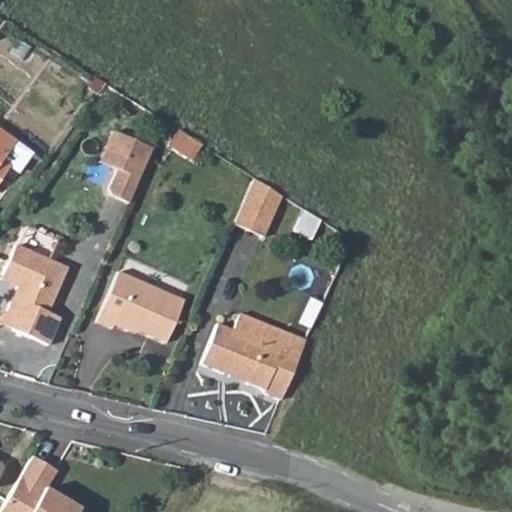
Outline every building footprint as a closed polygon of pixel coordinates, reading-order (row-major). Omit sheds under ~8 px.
[(197,141),(178,128),(170,145),(190,154),(197,141)] [(128,203),(152,148),(113,130),(99,161),(117,169),(108,188),(110,195),(128,203)] [(0,175),(7,165),(0,158),(12,142),(0,132),(0,175)] [(281,196),(254,178),(234,224),(262,237),(281,196)] [(62,267),(12,245),(0,271),(0,275),(9,280),(15,289),(4,313),(15,318),(10,330),(43,344),(55,316),(43,311),(62,267)] [(183,301),(119,272),(97,322),(111,329),(114,326),(127,332),(129,328),(164,344),(183,301)] [(9,280),(0,275),(0,281),(15,289),(9,280)] [(15,318),(4,313),(0,322),(0,325),(10,330),(15,318)] [(301,343),(237,315),(230,331),(279,352),(281,348),(296,355),(301,343)] [(261,396),(276,403),(277,401),(279,396),(291,365),(296,355),(281,348),(279,352),(230,331),(214,324),(197,364),(262,393),(261,396)] [(55,472),(31,458),(0,510),(0,511),(79,511),(56,498),(54,501),(42,493),(55,472)]
